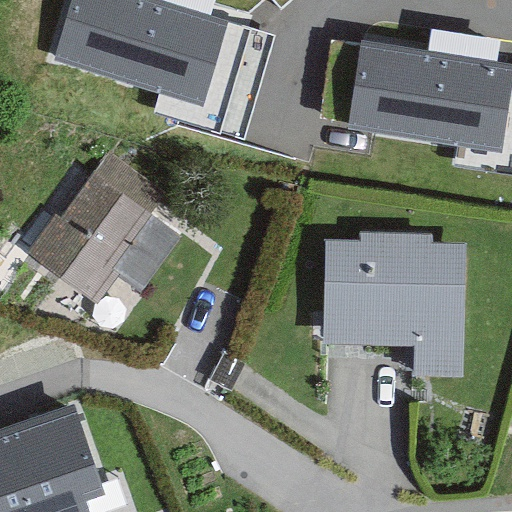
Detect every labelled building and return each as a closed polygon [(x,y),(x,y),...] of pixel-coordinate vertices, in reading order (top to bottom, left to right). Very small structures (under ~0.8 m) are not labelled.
[(227,23),(151,0),(73,0),(55,59),(201,104),(227,23)] [(511,90),(511,67),(363,44),(350,128),(502,152),(511,90)] [(57,213),(26,256),(97,307),(120,275),(112,269),(167,193),(110,153),(63,217),(57,213)] [(359,243),(327,242),(323,345),(415,348),(414,377),(464,379),(468,245),(434,244),(434,236),(360,233),(359,243)] [(0,431),(0,511),(89,511),(87,503),(107,497),(77,407),(0,431)]
